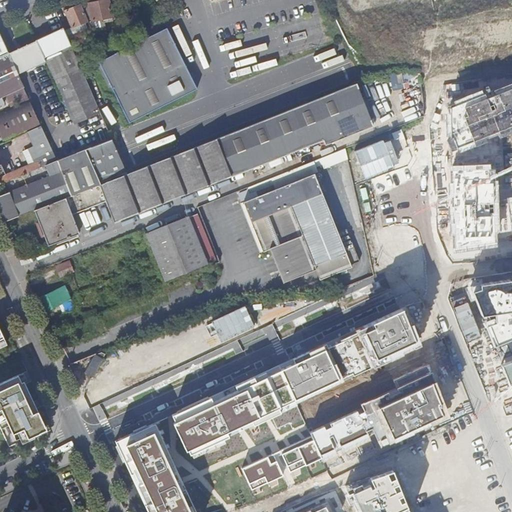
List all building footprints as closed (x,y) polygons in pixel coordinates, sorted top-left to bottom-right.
[(104,0),(81,5),(88,21),(92,20),(92,21),(100,19),(101,22),(103,21),(103,22),(112,20),(107,0),(104,0)] [(87,31),(91,29),(88,21),(81,5),(80,4),(65,11),(69,20),(70,22),(67,23),(69,26),(71,25),(72,28),(84,22),(87,31)] [(154,4),(148,7),(155,23),(160,20),(154,4)] [(63,27),(36,40),(37,42),(51,74),(74,124),(100,112),(89,86),(77,60),(63,27)] [(166,28),(99,62),(130,123),(198,89),(166,28)] [(35,40),(8,52),(19,74),(45,62),(35,40)] [(23,87),(7,53),(0,56),(0,104),(3,103),(1,97),(5,95),(19,89),(23,87)] [(372,127),(355,85),(217,139),(231,177),(323,140),(325,145),(372,127)] [(19,89),(5,95),(9,105),(23,98),(19,89)] [(28,98),(0,111),(0,135),(3,142),(40,125),(28,98)] [(41,126),(27,132),(43,166),(45,165),(57,161),(41,126)] [(112,138),(85,149),(101,184),(127,174),(120,156),(112,138)] [(101,184),(73,195),(35,212),(49,248),(55,245),(56,247),(79,237),(78,236),(80,235),(72,212),(104,198),(114,223),(231,177),(217,139),(127,174),(101,184)] [(85,149),(57,161),(73,195),(101,184),(85,149)] [(347,149),(322,156),(325,165),(350,158),(347,149)] [(73,195),(57,161),(45,165),(50,176),(34,182),(33,178),(26,181),(27,185),(0,194),(0,219),(1,223),(73,195)] [(4,176),(6,182),(41,167),(38,161),(4,176)] [(293,176),(317,169),(315,163),(272,175),(276,186),(294,181),(293,176)] [(353,267),(315,174),(244,202),(264,251),(271,249),(276,246),(279,252),(273,254),(284,282),(317,269),(321,279),(353,267)] [(242,200),(253,197),(252,189),(240,191),(242,200)] [(190,217),(145,235),(165,284),(210,266),(190,217)] [(55,268),(60,279),(75,273),(70,262),(55,268)] [(75,308),(65,287),(40,299),(46,312),(60,305),(64,313),(75,308)] [(190,454),(418,342),(402,309),(174,421),(190,454)] [(210,338),(142,366),(149,384),(218,356),(210,338)] [(97,376),(105,355),(96,351),(87,372),(97,376)] [(511,359),(501,364),(511,393),(511,359)] [(310,432),(314,439),(282,453),(291,472),(322,458),(369,437),(366,430),(371,427),(381,448),(450,417),(427,364),(393,379),(396,387),(360,403),(364,411),(359,413),(358,411),(310,432)] [(0,422),(6,419),(14,437),(25,431),(28,438),(47,430),(24,381),(22,383),(19,376),(0,384),(0,422)] [(196,511),(155,422),(115,441),(147,511),(196,511)] [(463,461),(434,470),(428,452),(400,461),(411,496),(468,478),(463,461)] [(242,468),(252,490),(283,476),(273,454),(242,468)] [(408,511),(391,468),(347,486),(349,491),(344,493),(348,503),(353,502),(356,511),(408,511)]
